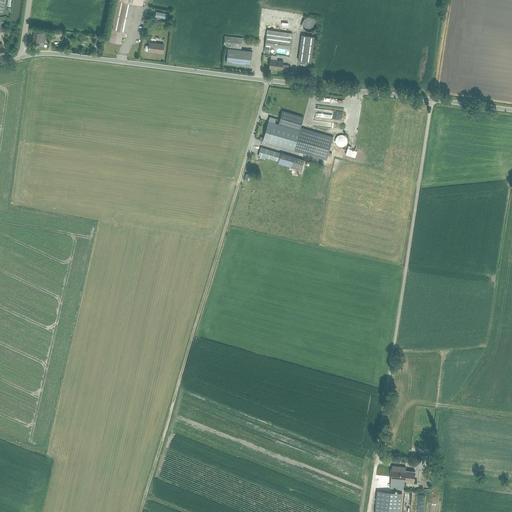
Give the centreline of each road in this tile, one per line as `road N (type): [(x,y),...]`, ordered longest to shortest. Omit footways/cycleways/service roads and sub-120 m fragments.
road 1 (unclassified): [(431,99),(376,465)]
road 2 (track): [(243,167),(140,511)]
road 3 (residential): [(21,52),(268,80)]
road 4 (residential): [(268,80),(429,99)]
